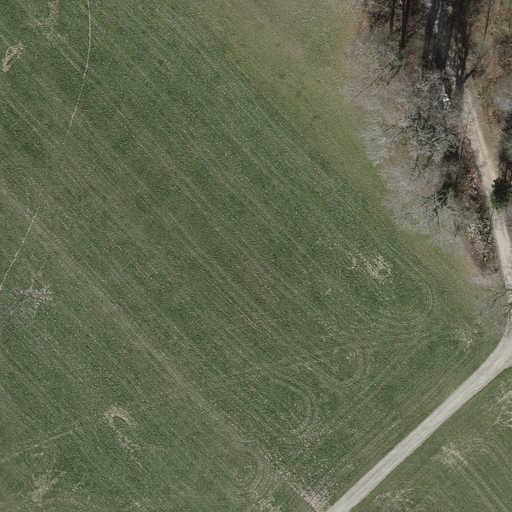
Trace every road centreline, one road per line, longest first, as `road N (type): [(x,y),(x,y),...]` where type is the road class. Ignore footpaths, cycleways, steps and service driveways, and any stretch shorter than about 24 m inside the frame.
road 1 (track): [(395,0),(511,333)]
road 2 (track): [(345,511),(511,353)]
